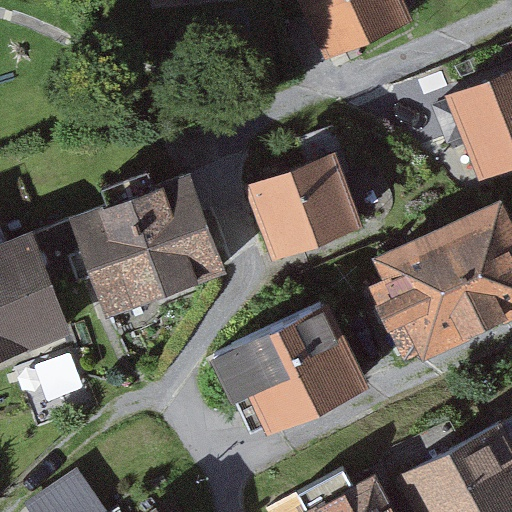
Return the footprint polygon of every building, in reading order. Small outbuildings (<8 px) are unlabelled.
[(400,0),(308,0),(334,56),(410,21),(400,0)] [(511,61),(449,88),(483,172),(511,159),(511,61)] [(330,143),(253,170),(281,247),(358,219),(330,143)] [(188,166),(73,210),(109,306),(225,263),(188,166)] [(511,306),(511,222),(497,191),(379,247),(427,347),(511,306)] [(42,228),(0,244),(0,365),(85,335),(42,228)] [(328,298),(229,344),(267,425),(366,379),(328,298)] [(511,511),(511,439),(506,428),(415,472),(436,511),(511,511)] [(107,511),(87,466),(32,506),(35,511),(107,511)] [(412,511),(393,472),(314,511),(412,511)]
